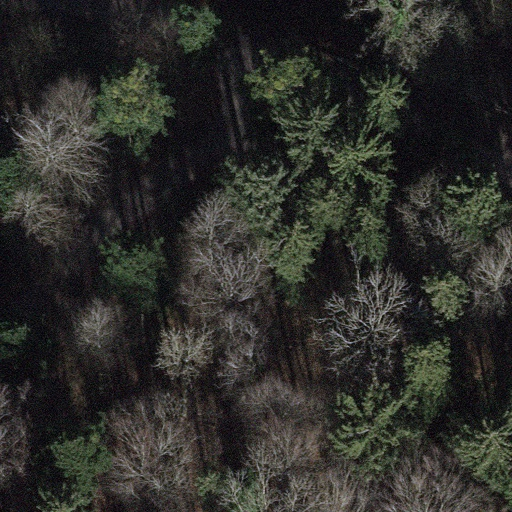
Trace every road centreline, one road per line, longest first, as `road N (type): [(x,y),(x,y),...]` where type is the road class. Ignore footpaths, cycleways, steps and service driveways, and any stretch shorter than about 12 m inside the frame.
road 1 (track): [(302,71),(106,227),(0,337)]
road 2 (track): [(302,71),(102,10),(0,4)]
road 3 (track): [(511,150),(302,71)]
